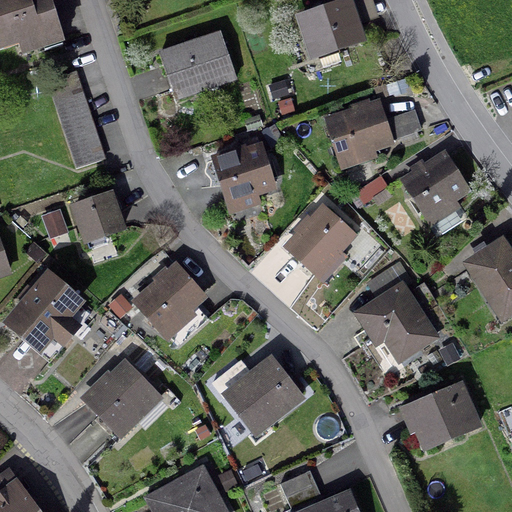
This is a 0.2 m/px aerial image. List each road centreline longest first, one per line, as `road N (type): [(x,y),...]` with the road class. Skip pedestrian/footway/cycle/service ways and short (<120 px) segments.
road 1 (residential): [(90,0),(162,191),(196,236),(336,372),(400,511)]
road 2 (residential): [(511,186),(441,84),(399,0)]
road 3 (residential): [(85,511),(49,457),(0,406)]
